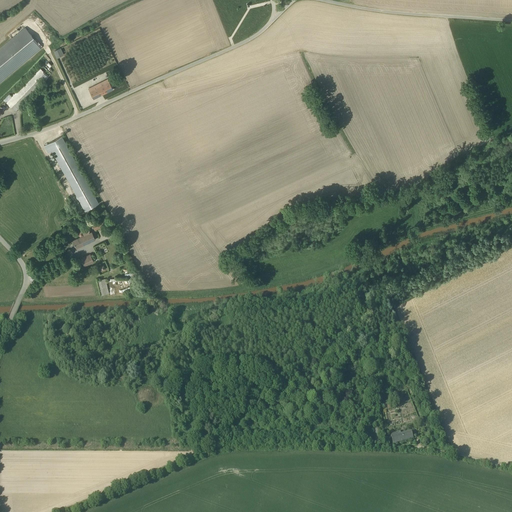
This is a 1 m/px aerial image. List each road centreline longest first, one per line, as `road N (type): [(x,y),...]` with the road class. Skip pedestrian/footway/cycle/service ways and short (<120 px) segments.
road 1 (track): [(17,302),(289,280),(511,203)]
road 2 (unclassified): [(273,20),(233,47),(0,144)]
road 3 (unclassified): [(511,21),(318,0)]
